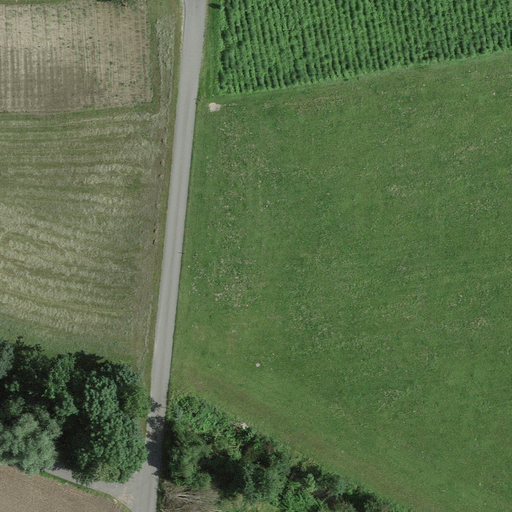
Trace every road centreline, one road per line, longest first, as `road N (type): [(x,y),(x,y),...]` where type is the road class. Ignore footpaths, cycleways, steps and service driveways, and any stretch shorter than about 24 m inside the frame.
road 1 (residential): [(150,511),(193,0)]
road 2 (track): [(0,454),(152,494)]
